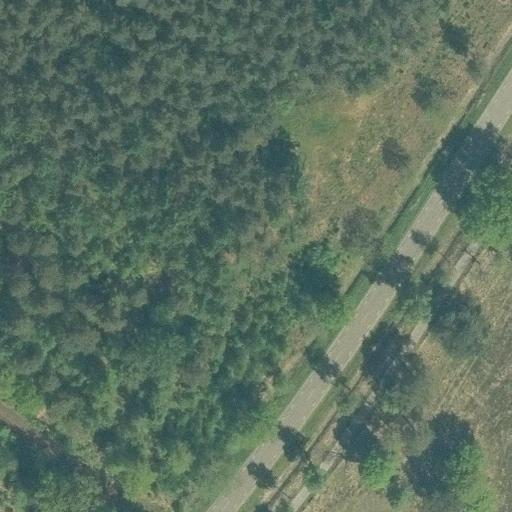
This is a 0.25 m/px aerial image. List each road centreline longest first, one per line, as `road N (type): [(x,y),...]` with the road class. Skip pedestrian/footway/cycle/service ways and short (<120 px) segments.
road 1 (tertiary): [(219,511),(389,279),(511,88)]
road 2 (track): [(7,417),(142,511)]
